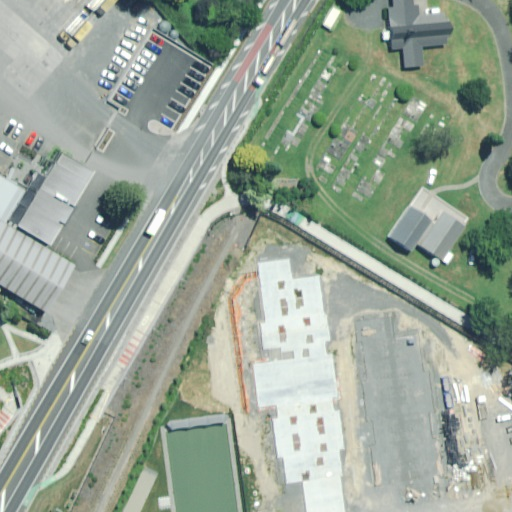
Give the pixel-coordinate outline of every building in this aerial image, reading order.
[(428,63),(427,44),(452,42),(449,9),(425,11),(424,3),(417,4),(417,0),(396,0),(398,14),(394,14),(397,47),(410,46),(412,65),(428,63)] [(130,64),(171,29),(159,16),(119,50),(110,40),(80,66),(125,117),(154,92),(130,64)] [(69,149),(23,223),(56,244),(102,169),(69,149)] [(0,213),(10,220),(32,185),(0,165),(0,213)] [(449,210),(443,220),(429,211),(418,204),(398,237),(418,248),(423,240),(454,259),(475,226),(449,210)] [(10,220),(0,213),(0,278),(54,311),(83,262),(10,220)] [(272,402),(282,479),(299,477),(303,511),(511,511),(511,506),(475,510),(475,511),(341,511),(337,476),(346,475),(322,274),(285,255),(254,259),(267,362),(240,365),(245,405),(272,402)] [(242,431),(214,415),(179,474),(207,490),(242,431)] [(446,496),(465,507),(474,492),(482,497),(500,466),(473,450),(477,443),(457,431),(426,485),(427,486),(425,490),(443,501),(446,496)]
